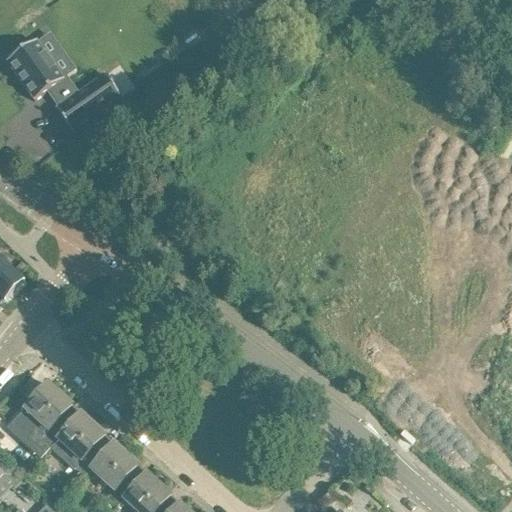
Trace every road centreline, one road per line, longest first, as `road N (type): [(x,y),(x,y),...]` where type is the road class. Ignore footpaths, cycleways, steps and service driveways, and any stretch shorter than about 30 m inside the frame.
road 1 (secondary): [(350,429),(99,247)]
road 2 (residential): [(243,511),(31,324)]
road 3 (secondary): [(444,511),(350,429)]
road 4 (secondary): [(99,247),(0,174)]
